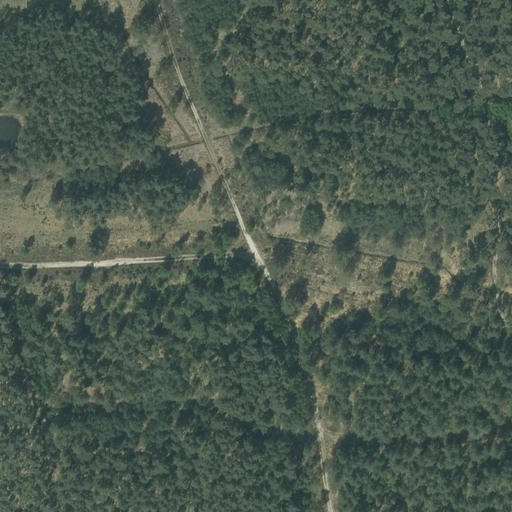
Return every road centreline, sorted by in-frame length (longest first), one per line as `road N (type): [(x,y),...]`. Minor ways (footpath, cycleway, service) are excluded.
road 1 (track): [(330,511),(304,363),(209,149),(156,0)]
road 2 (track): [(511,329),(501,326),(498,313),(494,153),(481,89),(447,0)]
road 3 (track): [(0,264),(257,255)]
